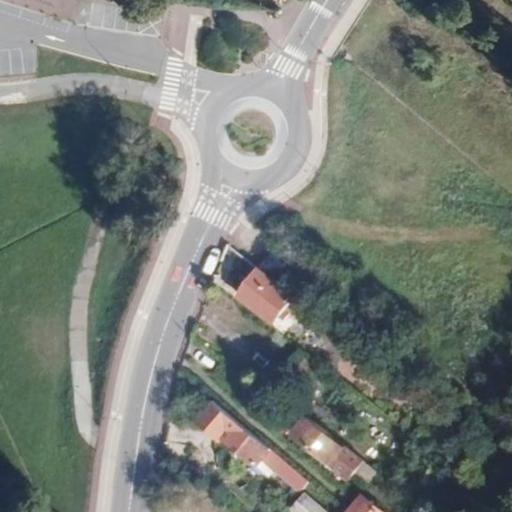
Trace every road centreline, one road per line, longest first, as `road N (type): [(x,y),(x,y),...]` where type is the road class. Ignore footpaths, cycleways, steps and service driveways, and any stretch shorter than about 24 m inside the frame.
road 1 (tertiary): [(234,166),(170,323),(130,511)]
road 2 (residential): [(0,91),(177,87),(211,105)]
